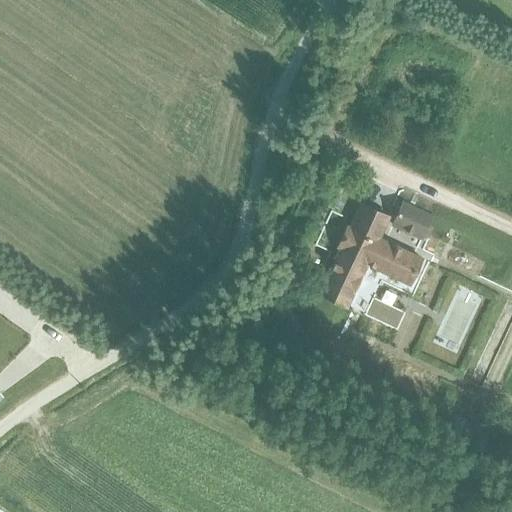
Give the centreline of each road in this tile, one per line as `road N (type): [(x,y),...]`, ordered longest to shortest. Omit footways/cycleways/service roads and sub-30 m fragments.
road 1 (unclassified): [(146,335),(203,296),(231,261),(277,103),(331,0)]
road 2 (residential): [(0,430),(146,335)]
